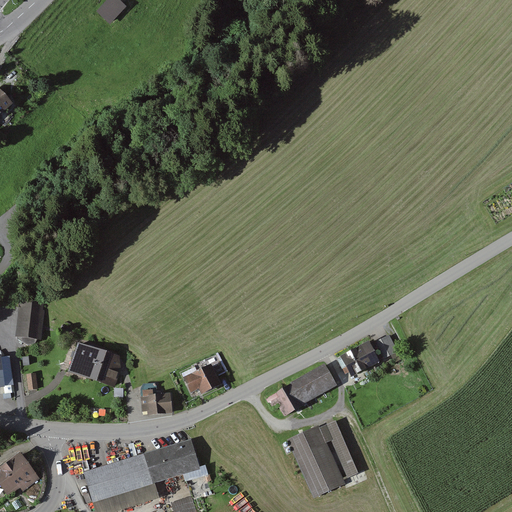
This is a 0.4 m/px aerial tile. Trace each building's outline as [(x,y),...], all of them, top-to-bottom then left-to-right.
[(106,0),(96,12),(111,25),(127,7),(119,0),(106,0)] [(0,90),(0,119),(15,108),(0,90)] [(47,306),(22,302),(17,339),(42,342),(47,306)] [(391,327),(378,332),(385,349),(398,344),(391,327)] [(340,356),(352,377),(380,361),(369,340),(340,356)] [(124,358),(81,344),(71,373),(114,387),(124,358)] [(0,388),(15,386),(11,358),(0,359),(0,388)] [(329,365),(269,397),(280,418),(339,386),(329,365)] [(223,386),(214,367),(187,379),(194,394),(202,391),(204,395),(223,386)] [(39,390),(37,375),(27,377),(29,391),(39,390)] [(174,413),(173,394),(143,397),(145,416),(174,413)] [(345,419),(290,441),(314,499),(345,486),(328,443),(334,441),(351,484),(368,477),(345,419)] [(202,469),(193,441),(86,474),(97,511),(119,511),(159,500),(154,484),(202,469)] [(41,481),(22,455),(0,470),(0,486),(8,497),(18,490),(20,489),(23,494),(41,481)] [(196,511),(192,498),(173,505),(175,511),(196,511)]
